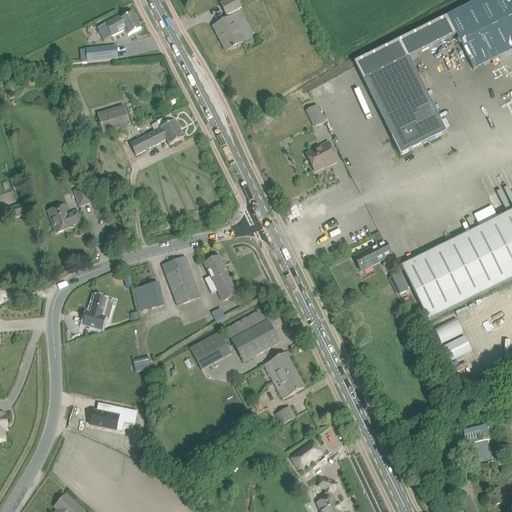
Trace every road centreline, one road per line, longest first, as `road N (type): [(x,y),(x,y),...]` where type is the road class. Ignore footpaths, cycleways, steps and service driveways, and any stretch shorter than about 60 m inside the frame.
road 1 (tertiary): [(6,511),(52,425),(52,308),(62,288),(148,251),(264,221)]
road 2 (secondary): [(407,511),(264,221)]
road 3 (secondary): [(264,221),(151,0)]
